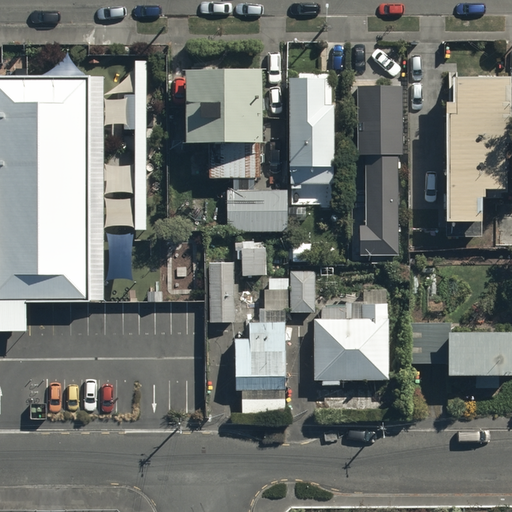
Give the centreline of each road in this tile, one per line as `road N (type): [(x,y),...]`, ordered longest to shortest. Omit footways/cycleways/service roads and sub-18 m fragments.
road 1 (residential): [(202,461),(511,460)]
road 2 (residential): [(0,462),(202,461)]
